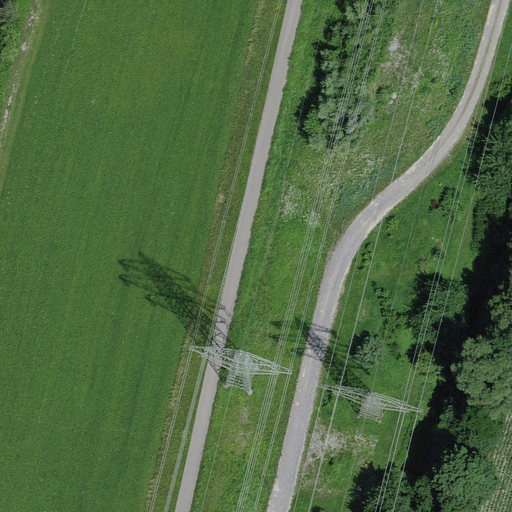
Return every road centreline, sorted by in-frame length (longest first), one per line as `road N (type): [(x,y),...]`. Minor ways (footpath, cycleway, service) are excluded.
road 1 (track): [(499,0),(452,141),(364,215),(343,247),(280,511)]
road 2 (track): [(186,511),(298,0)]
